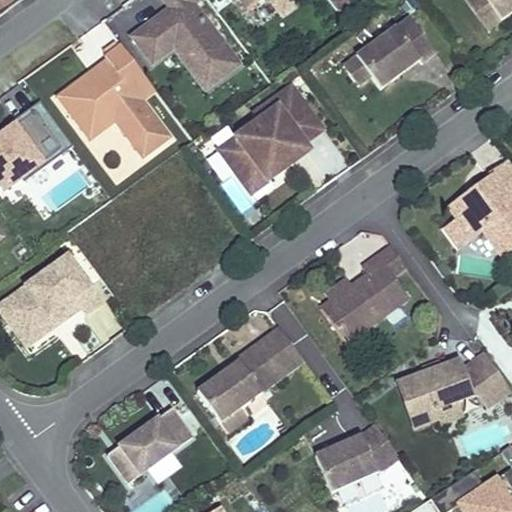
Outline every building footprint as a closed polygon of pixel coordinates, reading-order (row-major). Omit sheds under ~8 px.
[(238,66),(192,5),(198,0),(164,0),(172,10),(177,17),(171,21),(166,14),(133,39),(153,65),(173,49),(181,43),(200,69),(208,63),(220,80),(238,66)] [(238,0),(248,13),(264,0),(238,0)] [(345,0),(341,0),(333,6),(345,22),(356,14),(345,0)] [(498,18),(484,0),(465,0),(485,28),(498,18)] [(511,0),(484,0),(498,18),(511,7),(511,0)] [(172,10),(166,14),(171,21),(177,17),(172,10)] [(421,65),(436,54),(410,18),(356,59),(371,78),(380,91),(418,62),(421,65)] [(181,43),(173,49),(204,92),(220,80),(208,63),(200,69),(181,43)] [(70,115),(85,136),(102,123),(115,125),(116,125),(143,162),(172,140),(145,103),(139,96),(151,87),(122,47),(106,59),(110,65),(99,73),(97,70),(74,87),(86,103),(70,115)] [(371,78),(356,59),(343,67),(358,87),(371,78)] [(74,87),(57,100),(70,115),(86,103),(74,87)] [(151,87),(139,96),(145,103),(157,94),(151,87)] [(303,145),(322,132),(292,90),(256,115),(261,122),(220,152),(245,186),(262,175),(268,182),(294,164),(288,156),(303,145)] [(0,195),(4,201),(74,149),(41,105),(0,135),(0,195)] [(102,123),(85,136),(91,144),(116,125),(115,125),(102,123)] [(309,153),(303,145),(288,156),(294,164),(309,153)] [(511,173),(506,164),(486,179),(488,182),(445,213),(454,224),(450,228),(463,246),(479,234),(498,260),(511,249),(511,173)] [(268,182),(262,175),(245,186),(251,194),(268,182)] [(463,246),(450,228),(442,234),(455,252),(463,246)] [(406,268),(391,248),(378,257),(393,277),(406,268)] [(346,345),(409,299),(393,277),(378,257),(362,268),(368,276),(352,287),(330,303),(320,310),(346,345)] [(84,317),(101,304),(67,258),(5,303),(28,333),(57,313),(63,322),(80,311),(84,317)] [(352,287),(347,280),(325,296),(330,303),(352,287)] [(0,314),(26,350),(63,322),(57,313),(28,333),(5,303),(0,306),(0,314)] [(280,328),(236,360),(238,363),(197,392),(220,424),(305,363),(280,328)] [(489,407),(511,391),(485,355),(462,371),(459,362),(440,369),(438,370),(426,374),(398,385),(415,429),(441,420),(437,410),(457,403),(479,394),(489,407)] [(438,364),(424,369),(426,374),(438,370),(440,369),(438,364)] [(462,418),(457,403),(437,410),(441,420),(443,425),(462,418)] [(174,412),(172,410),(158,420),(159,423),(174,412)] [(128,485),(193,438),(174,412),(159,423),(158,420),(120,448),(121,450),(109,459),(128,485)] [(401,461),(376,427),(362,437),(316,457),(332,494),(378,474),(386,470),(401,461)] [(121,450),(120,448),(107,457),(109,459),(121,450)] [(454,504),(480,486),(472,476),(446,494),(454,504)] [(453,507),(456,511),(511,511),(511,499),(498,478),(453,507)]
